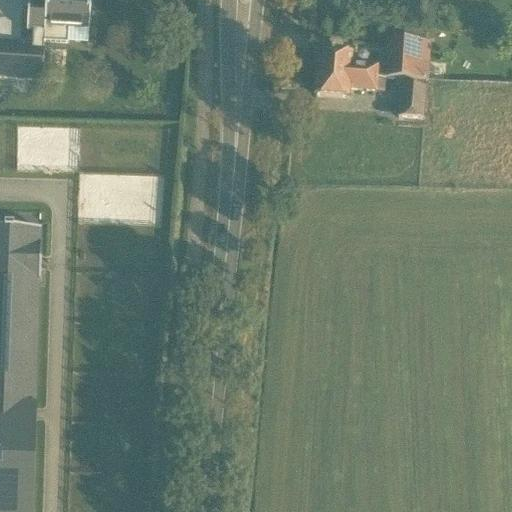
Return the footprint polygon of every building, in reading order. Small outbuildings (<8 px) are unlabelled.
[(0,48),(0,81),(42,84),(45,51),(44,51),(44,44),(67,46),(68,33),(89,34),(91,0),(46,0),(46,9),(28,9),(27,33),(33,33),(32,50),(0,48)] [(333,29),(332,37),(340,37),(341,29),(333,29)] [(319,54),(317,77),(377,81),(377,80),(384,81),(425,84),(428,46),(389,43),(388,69),(350,65),(351,57),(319,54)] [(376,94),(377,82),(317,77),(315,98),(347,101),(348,92),(376,94)] [(399,89),(396,120),(423,122),(425,91),(399,89)] [(0,511),(31,511),(35,408),(29,408),(33,283),(40,283),(41,247),(40,247),(40,232),(13,231),(13,229),(4,229),(4,231),(0,230),(0,511)]
